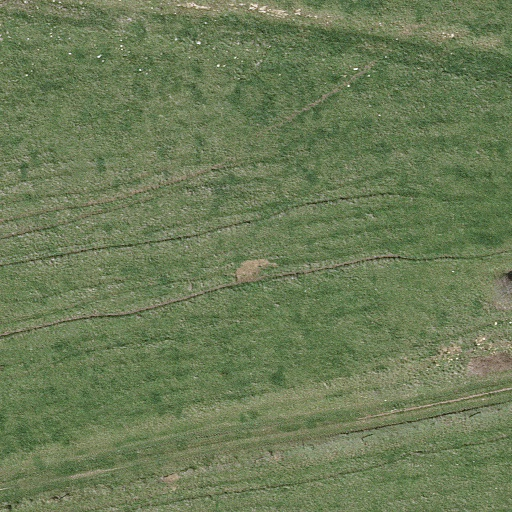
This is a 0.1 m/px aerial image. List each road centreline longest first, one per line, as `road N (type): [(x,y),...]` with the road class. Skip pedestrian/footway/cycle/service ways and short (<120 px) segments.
road 1 (track): [(0,491),(511,382)]
road 2 (track): [(47,0),(511,69)]
